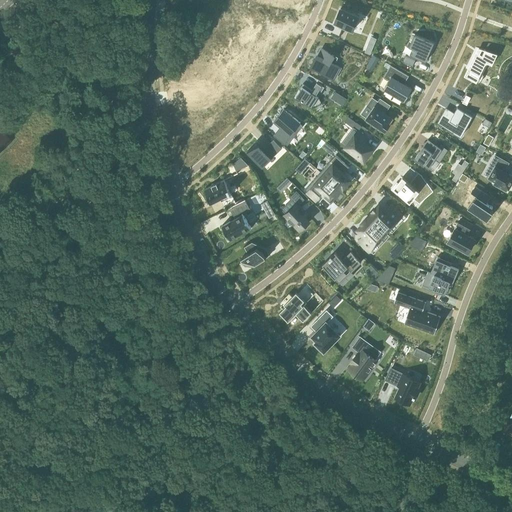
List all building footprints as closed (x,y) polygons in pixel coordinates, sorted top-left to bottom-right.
[(341,8),(335,23),(354,30),(359,16),(341,8)] [(415,34),(409,47),(414,49),(412,55),(426,62),(432,49),(435,43),(430,41),(415,34)] [(369,43),(365,53),(370,55),(374,45),(369,43)] [(312,66),(312,67),(332,78),(333,78),(332,77),(337,67),(338,67),(339,67),(335,65),(335,64),(339,58),(322,49),(321,49),(322,49),(318,56),(318,55),(318,56),(312,67),(312,66)] [(468,69),(464,76),(466,77),(467,75),(477,79),(480,81),(483,75),(484,76),(485,75),(483,74),(489,63),(493,65),(498,54),(489,51),(489,52),(485,51),(484,52),(478,49),(469,70),(468,69)] [(374,55),(367,66),(373,69),(380,58),(374,55)] [(406,55),(403,62),(413,66),(416,60),(406,55)] [(391,65),(384,77),(389,80),(384,89),(405,101),(412,89),(404,84),(408,76),(409,77),(409,76),(391,65)] [(300,90),(295,97),(312,108),(312,109),(322,104),(319,97),(316,95),(322,86),(317,82),(312,89),(303,84),(304,85),(302,88),(301,87),(300,88),(301,89),(300,90)] [(342,96),(339,102),(343,105),(347,99),(342,96)] [(373,110),(367,119),(385,131),(390,125),(389,124),(392,118),(384,113),(386,110),(387,111),(390,105),(380,99),(378,102),(373,98),(367,106),(373,110)] [(438,122),(438,123),(456,133),(461,125),(463,126),(470,114),(466,112),(458,107),(457,108),(458,108),(455,115),(446,110),(443,115),(439,123),(438,122)] [(275,134),(274,135),(288,146),(288,145),(287,144),(300,126),(302,127),(303,126),(300,124),(301,123),(284,110),(278,118),(277,117),(277,118),(275,121),(283,127),(276,136),(275,134)] [(485,118),(482,124),(489,127),(492,122),(485,118)] [(357,122),(353,127),(358,131),(359,131),(362,126),(357,122)] [(352,139),(346,147),(355,154),(354,156),(362,161),(362,160),(364,161),(373,149),(364,142),(368,138),(359,131),(358,131),(353,127),(348,135),(352,139)] [(0,151),(11,141),(6,136),(1,131),(0,132),(0,151)] [(489,134),(483,143),(489,146),(494,137),(489,134)] [(257,141),(248,150),(263,166),(283,147),(274,139),(264,148),(257,141)] [(420,152),(415,159),(430,168),(436,159),(440,162),(440,161),(448,150),(444,147),(441,144),(439,147),(436,145),(432,151),(427,148),(426,148),(425,148),(424,148),(423,148),(423,149),(420,152)] [(481,144),(477,151),(482,154),(486,147),(481,144)] [(336,155),(321,172),(340,190),(343,187),(350,180),(342,173),(348,166),(345,163),(336,155)] [(495,167),(490,177),(496,181),(495,184),(506,190),(508,187),(509,188),(511,182),(511,175),(509,174),(505,172),(505,171),(509,163),(495,155),(490,164),(495,167)] [(241,157),(233,164),(237,171),(249,165),(241,157)] [(321,172),(305,190),(311,196),(317,201),(324,194),(331,200),(335,196),(339,192),(339,191),(340,190),(321,172)] [(398,184),(395,189),(399,192),(399,193),(405,197),(409,201),(412,197),(415,200),(429,187),(421,178),(423,176),(419,173),(411,183),(403,177),(398,183),(398,184)] [(463,174),(459,179),(465,183),(468,177),(463,174)] [(287,178),(283,182),(288,186),(292,182),(287,178)] [(225,179),(204,189),(211,204),(221,199),(224,206),(226,210),(237,204),(225,179)] [(474,199),(468,208),(469,209),(487,221),(493,211),(491,210),(493,207),(487,203),(491,196),(476,186),(471,192),(477,196),(475,199),(474,199)] [(292,200),(283,209),(287,213),(285,215),(289,219),(289,220),(294,224),(293,225),(294,225),(300,231),(309,222),(305,217),(307,215),(305,212),(305,211),(302,208),(301,207),(301,208),(298,205),(305,199),(304,200),(301,197),(302,196),(297,191),(289,198),(292,200)] [(224,229),(222,230),(227,238),(229,237),(231,240),(231,239),(251,228),(252,228),(244,215),(251,211),(245,201),(231,210),(236,218),(223,226),(223,225),(222,225),(224,229)] [(374,212),(369,217),(386,232),(402,214),(393,206),(386,213),(379,206),(378,208),(377,207),(373,211),(374,212)] [(363,224),(359,228),(367,235),(360,242),(369,250),(386,232),(369,217),(368,219),(367,219),(362,224),(363,224)] [(456,228),(448,242),(468,253),(476,239),(467,234),(468,231),(469,231),(472,224),(461,218),(457,225),(458,225),(456,229),(456,228)] [(417,236),(412,241),(424,247),(427,241),(417,236)] [(251,252),(242,258),(244,260),(246,264),(255,264),(264,258),(264,259),(271,255),(270,254),(266,248),(252,242),(247,245),(251,252)] [(398,243),(395,246),(401,251),(404,248),(398,243)] [(331,257),(323,264),(340,282),(341,282),(339,280),(350,269),(352,271),(362,262),(351,251),(353,254),(345,261),(336,252),(332,255),(331,255),(330,256),(331,257)] [(437,257),(431,272),(450,280),(450,281),(454,282),(458,272),(459,269),(457,268),(448,264),(449,262),(440,258),(437,257)] [(385,270),(376,280),(389,285),(394,273),(385,270)] [(428,271),(421,287),(438,294),(439,290),(445,292),(450,281),(450,280),(431,272),(428,271)] [(283,308),(280,312),(289,321),(296,313),(304,321),(312,313),(304,305),(314,295),(308,288),(310,286),(307,284),(298,293),(297,292),(293,296),(290,293),(282,301),(283,303),(281,306),(283,308)] [(398,292),(394,302),(410,308),(405,323),(435,333),(437,328),(439,322),(441,317),(423,310),(426,302),(398,292)] [(322,350),(324,352),(340,335),(327,323),(333,316),(327,310),(312,325),(318,331),(312,337),(317,341),(315,343),(317,345),(316,346),(322,351),(322,350)] [(369,318),(364,326),(369,330),(375,323),(369,318)] [(353,364),(349,369),(363,380),(377,360),(370,355),(375,348),(360,337),(353,347),(361,353),(359,355),(359,354),(358,353),(357,354),(352,362),(351,363),(352,363),(353,364)] [(391,368),(386,380),(402,387),(397,397),(409,403),(413,396),(416,398),(419,390),(416,389),(419,382),(391,368)] [(511,422),(506,420),(500,432),(507,435),(508,433),(511,434),(511,425),(511,424),(511,422)]
